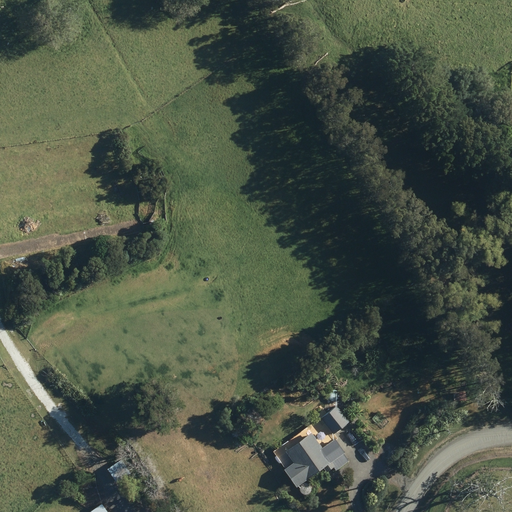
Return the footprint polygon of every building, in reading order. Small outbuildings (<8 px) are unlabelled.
[(467,392),(454,392),(454,401),(467,402),(467,392)] [(320,419),(332,435),(347,422),(335,407),(320,419)] [(390,423),(380,412),(372,419),(382,430),(390,423)] [(346,451),(335,437),(322,446),(310,430),(285,449),(294,461),(283,468),(295,486),(323,465),(326,470),(333,466),(335,469),(349,459),(344,452),(346,451)] [(72,463),(83,477),(74,484),(78,489),(46,511),(109,511),(100,498),(104,496),(94,482),(99,479),(82,456),(72,463)] [(121,458),(107,467),(116,480),(130,471),(121,458)]
